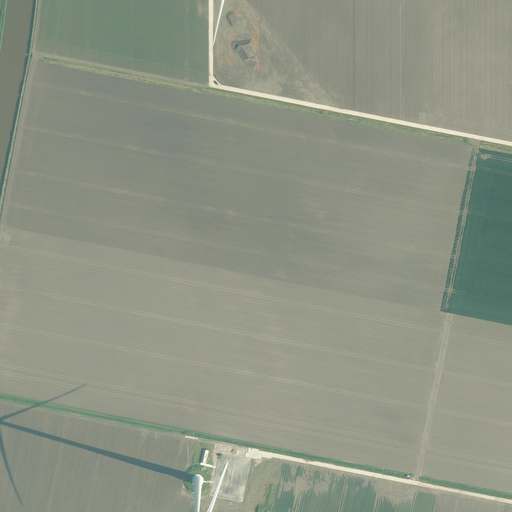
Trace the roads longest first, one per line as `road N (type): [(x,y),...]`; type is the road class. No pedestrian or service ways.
road 1 (track): [(511,144),(211,85),(210,0)]
road 2 (track): [(511,498),(248,449)]
